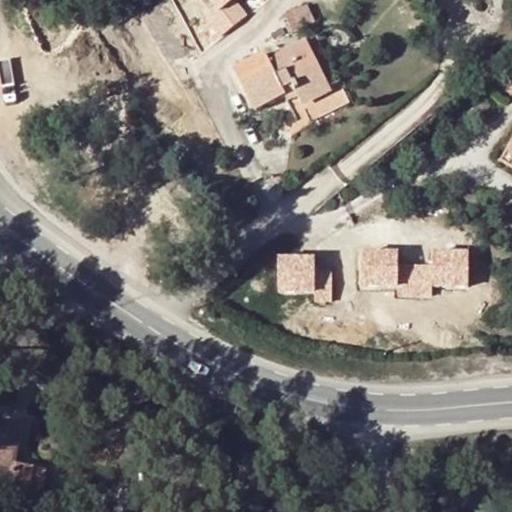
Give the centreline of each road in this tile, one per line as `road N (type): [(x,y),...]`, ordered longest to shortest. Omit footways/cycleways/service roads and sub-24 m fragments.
road 1 (tertiary): [(353,402),(248,379),(166,336),(73,274),(0,208)]
road 2 (unknown): [(166,336),(386,148)]
road 3 (tertiary): [(511,402),(353,402)]
